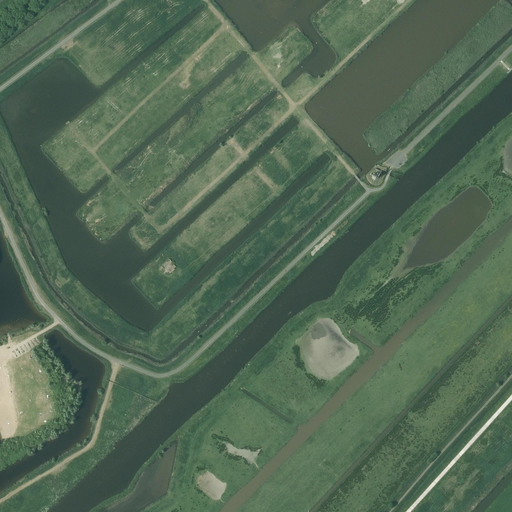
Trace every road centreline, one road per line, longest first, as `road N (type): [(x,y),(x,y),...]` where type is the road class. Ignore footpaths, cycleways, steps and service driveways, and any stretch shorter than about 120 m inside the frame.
road 1 (track): [(294,106),(160,232),(92,151),(227,25)]
road 2 (track): [(370,190),(205,0)]
road 3 (track): [(117,361),(92,441),(0,502)]
road 4 (track): [(294,106),(410,0)]
